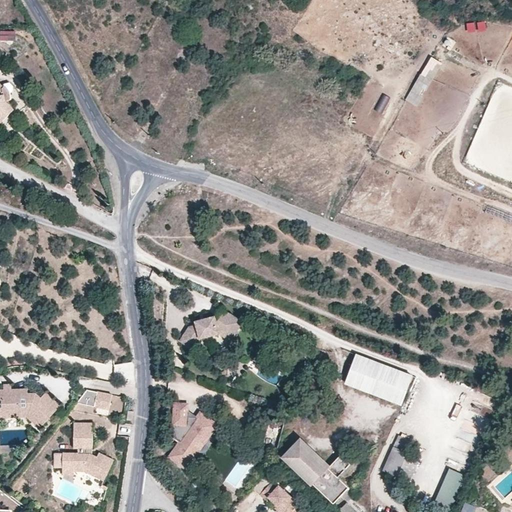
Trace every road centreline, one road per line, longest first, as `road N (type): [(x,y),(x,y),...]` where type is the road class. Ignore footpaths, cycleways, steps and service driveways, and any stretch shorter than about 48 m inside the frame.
road 1 (track): [(127,231),(511,381)]
road 2 (tertiary): [(511,284),(412,262),(239,189),(158,168)]
road 3 (tertiary): [(126,249),(145,390),(135,492)]
road 4 (tertiary): [(129,156),(93,117),(30,0)]
road 5 (unclassified): [(0,165),(127,231)]
road 6 (residential): [(0,206),(126,249)]
